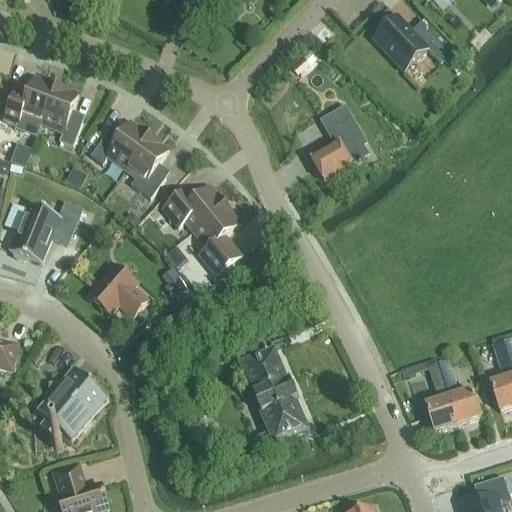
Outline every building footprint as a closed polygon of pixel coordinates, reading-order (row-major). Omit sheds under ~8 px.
[(398,19),(373,43),(404,76),(428,54),(441,68),(454,56),(429,29),(417,40),(398,19)] [(315,62),(309,56),(292,71),(297,77),(315,62)] [(42,128),(57,90),(35,81),(29,97),(16,92),(4,124),(18,129),(21,120),(42,128)] [(79,98),(57,90),(42,128),(62,136),(59,145),(73,151),(85,119),(72,114),(79,98)] [(351,122),(328,135),(336,148),(311,163),(324,185),(352,169),(351,167),(367,158),(362,149),(365,147),(351,122)] [(108,161),(126,174),(150,140),(131,127),(121,140),(110,132),(90,160),(102,169),(108,161)] [(150,140),(126,174),(136,181),(131,189),(150,203),(170,175),(159,167),(169,154),(150,140)] [(10,165),(0,162),(0,177),(7,179),(10,165)] [(185,225),(193,235),(226,210),(211,191),(198,202),(189,191),(163,213),(172,224),(178,231),(185,225)] [(81,214),(66,208),(60,221),(29,209),(29,210),(30,210),(18,239),(14,241),(11,248),(13,252),(11,255),(11,254),(10,256),(14,257),(15,261),(23,264),(27,262),(42,269),(43,267),(42,267),(51,244),(67,250),(71,240),(81,214)] [(226,210),(193,235),(207,253),(200,259),(209,270),(217,281),(244,260),(236,249),(227,238),(240,228),(226,210)] [(186,263),(177,251),(169,257),(179,269),(186,263)] [(137,289),(115,269),(89,299),(111,319),(119,310),(133,322),(149,304),(134,292),(137,289)] [(187,291),(179,281),(165,291),(172,301),(175,299),(187,291)] [(187,291),(175,299),(179,305),(192,299),(187,291)] [(511,342),(503,345),(510,367),(511,366),(511,342)] [(501,370),(510,367),(503,345),(494,348),(501,370)] [(0,372),(12,376),(18,349),(4,346),(4,347),(0,346),(0,372)] [(241,369),(258,407),(270,435),(251,443),(254,454),(262,451),(262,452),(274,446),(275,448),(307,434),(295,404),(296,404),(288,383),(286,384),(273,355),(241,369)] [(456,385),(448,364),(438,367),(445,389),(456,385)] [(445,389),(438,367),(428,371),(435,392),(445,389)] [(501,370),(505,383),(491,387),(500,416),(511,411),(511,373),(510,367),(501,370)] [(414,377),(412,370),(401,373),(404,381),(414,377)] [(75,373),(60,390),(49,390),(50,401),(37,415),(46,423),(40,430),(56,443),(62,437),(71,445),(108,402),(75,373)] [(445,389),(458,429),(481,422),(472,393),(460,397),(456,385),(445,389)] [(435,392),(440,404),(426,409),(435,437),(458,429),(445,389),(435,392)] [(63,446),(62,445),(60,444),(59,444),(58,444),(57,445),(56,446),(55,447),(54,447),(54,448),(54,449),(54,450),(55,451),(55,452),(56,453),(57,453),(58,454),(59,454),(61,453),(62,453),(63,452),(63,450),(64,449),(64,448),(63,447),(63,446)] [(84,483),(79,469),(53,477),(60,501),(58,501),(60,511),(109,511),(102,488),(85,493),(82,484),(84,483)] [(479,504),(461,510),(462,511),(501,511),(500,509),(511,506),(503,481),(474,490),(479,504)]
